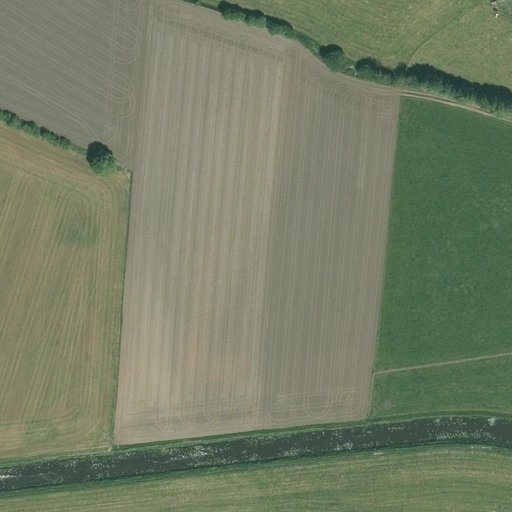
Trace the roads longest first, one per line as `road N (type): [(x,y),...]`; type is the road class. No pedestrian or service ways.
road 1 (track): [(511,415),(398,417),(0,462)]
road 2 (track): [(177,11),(274,41),(357,86),(511,120)]
